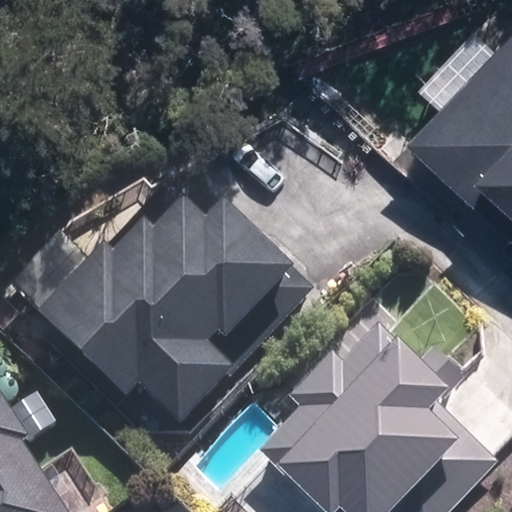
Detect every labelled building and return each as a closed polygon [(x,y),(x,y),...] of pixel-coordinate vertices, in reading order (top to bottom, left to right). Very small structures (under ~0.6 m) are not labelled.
[(447,100),(414,133),(492,213),(475,229),(511,267),(511,40),(496,57),(471,32),(425,77),(447,100)] [(64,230),(10,283),(133,409),(147,395),(185,434),(327,295),(234,199),(211,221),(193,202),(178,216),(160,198),(95,262),(64,230)] [(389,323),(383,329),(263,447),(274,458),(249,483),(277,511),(443,511),(498,459),(444,404),(457,392),(389,323)] [(0,391),(1,394),(4,396),(6,398),(10,398),(13,398),(15,396),(18,394),(19,391),(19,388),(18,384),(16,382),(13,380),(10,379),(7,379),(4,381),(2,383),(0,385),(0,386),(0,391)] [(0,511),(57,511),(15,446),(47,426),(29,398),(2,415),(0,411),(0,511)]
